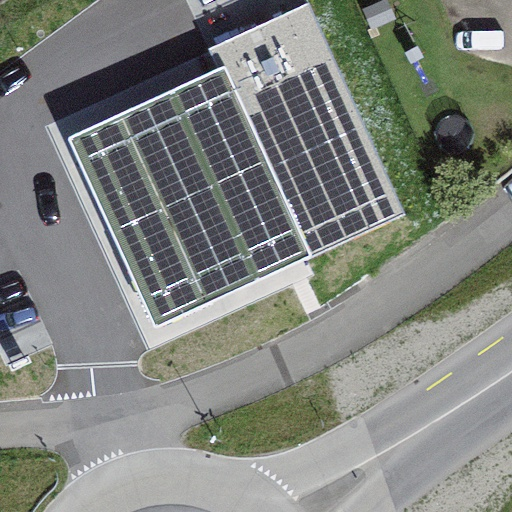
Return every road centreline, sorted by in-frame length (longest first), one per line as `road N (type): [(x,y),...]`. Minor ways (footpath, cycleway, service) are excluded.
road 1 (primary): [(460,408),(279,480),(214,492)]
road 2 (primary): [(365,511),(460,408)]
